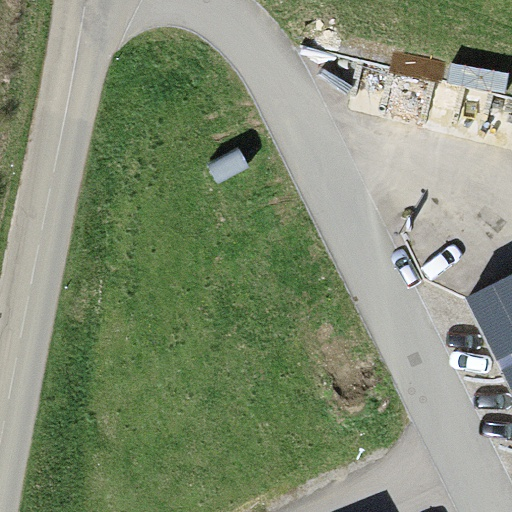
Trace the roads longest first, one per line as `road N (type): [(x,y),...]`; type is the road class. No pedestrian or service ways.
road 1 (residential): [(187,0),(221,19),(274,76),(490,511)]
road 2 (secondary): [(0,483),(86,0)]
